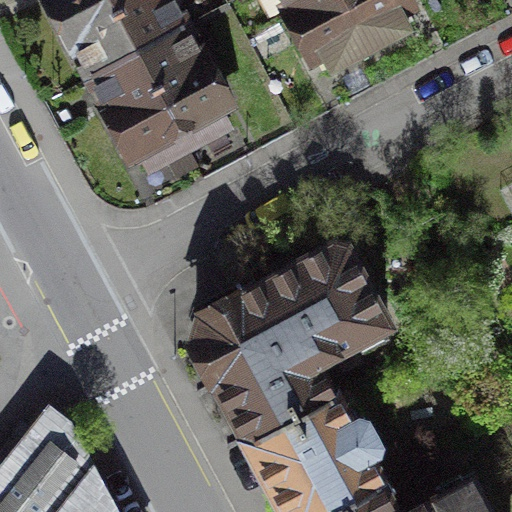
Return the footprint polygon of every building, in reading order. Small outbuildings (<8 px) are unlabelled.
[(138,51),(110,0),(49,0),(74,45),(77,43),(93,74),(138,51)] [(110,0),(138,51),(182,27),(167,0),(110,0)] [(370,49),(343,0),(285,0),(291,10),(289,12),(313,57),(322,53),(327,61),(331,70),(370,49)] [(343,0),(370,49),(409,29),(404,20),(399,11),(407,7),(403,0),(343,0)] [(182,27),(138,51),(189,147),(227,126),(222,117),(218,108),(226,104),(202,59),(199,60),(182,27)] [(189,147),(138,51),(93,74),(110,107),(108,108),(132,154),(141,150),(146,158),(150,167),(189,147)] [(250,443),(336,397),(334,395),(331,396),(314,364),(357,341),(363,352),(387,339),(381,328),(386,325),(346,250),(344,251),(335,249),(334,247),(293,268),(294,269),(254,291),(241,298),(240,297),(204,316),(196,344),(216,380),(216,379),(249,440),(248,441),(250,443)] [(286,511),(331,511),(382,485),(367,455),(374,451),(376,445),(347,391),(336,397),(250,443),(273,487),(286,511)] [(0,511),(115,511),(68,423),(50,410),(0,473),(0,511)] [(382,485),(331,511),(487,511),(471,483),(466,486),(460,475),(436,487),(442,498),(416,511),(393,511),(381,488),(383,487),(382,485)]
